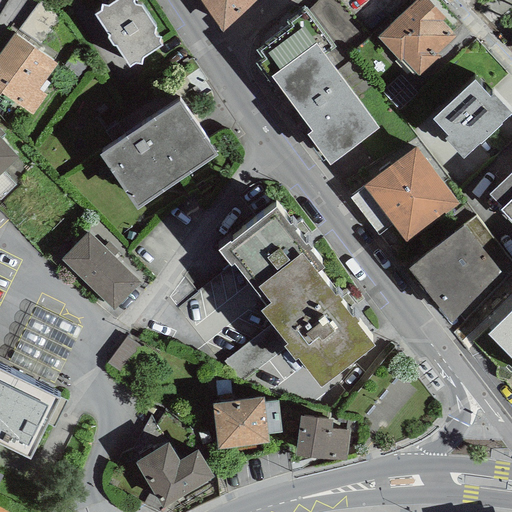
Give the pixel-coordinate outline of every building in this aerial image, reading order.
[(40,45),(63,13),(45,0),(39,0),(19,30),(40,45)] [(141,64),(142,58),(161,46),(159,42),(159,37),(156,37),(154,34),(155,29),(141,6),(134,5),(132,2),(132,0),(117,0),(107,6),(101,5),(100,12),(94,15),(108,36),(107,38),(112,46),(115,46),(128,67),(134,64),(141,64)] [(199,0),(223,32),(256,0),(199,0)] [(444,18),(427,0),(416,0),(375,38),(399,64),(402,61),(418,78),(441,57),(439,54),(457,38),(442,21),(444,18)] [(312,132),(307,135),(330,166),(379,129),(324,55),(335,47),(306,8),(285,23),(288,26),(254,51),(261,60),(255,64),(267,80),(271,76),(312,132)] [(0,94),(1,93),(31,115),(46,95),(38,90),(57,64),(14,33),(0,52),(0,94)] [(73,55),(64,66),(80,80),(90,70),(73,55)] [(444,140),(463,159),(479,144),(480,144),(501,125),(500,124),(511,114),(493,94),(490,97),(474,80),(432,120),(447,136),(444,140)] [(179,102),(99,155),(137,210),(218,155),(179,102)] [(0,130),(0,174),(17,158),(0,139),(4,135),(0,130)] [(414,148),(363,187),(393,225),(405,241),(456,202),(414,148)] [(511,172),(489,195),(502,209),(500,211),(511,223),(511,172)] [(379,235),(393,225),(363,187),(350,198),(379,235)] [(266,307),(271,303),(258,287),(301,253),(317,273),(324,268),(309,251),(312,249),(308,244),(306,246),(294,231),(296,230),(292,224),(290,226),(276,208),(231,244),(229,242),(218,251),(231,268),(234,265),(266,307)] [(408,268),(450,323),(459,314),(464,321),(511,273),(511,263),(476,216),(462,226),(463,227),(408,268)] [(113,311),(140,283),(114,257),(104,247),(87,232),(60,260),(113,311)] [(104,247),(114,257),(119,252),(109,242),(104,247)] [(297,360),(320,389),(374,347),(356,324),(358,322),(354,317),(352,318),(339,302),(341,301),(337,295),(335,296),(317,273),(301,253),(258,287),(271,303),(266,307),(260,311),(286,345),(283,347),(295,362),(297,360)] [(511,311),(488,335),(511,359),(511,311)] [(280,375),(294,365),(266,325),(224,354),(239,375),(267,356),(280,375)] [(126,337),(106,363),(119,373),(139,347),(126,337)] [(59,399),(0,369),(0,445),(30,460),(59,399)] [(217,449),(268,443),(267,435),(282,433),(279,401),(264,403),(263,398),(212,404),(217,449)] [(300,416),(295,457),(345,461),(349,430),(331,429),(332,420),(300,416)] [(156,498),(163,509),(214,478),(197,451),(179,462),(168,443),(135,463),(156,498)] [(159,511),(160,511),(163,509),(156,498),(149,494),(144,504),(159,511)]
